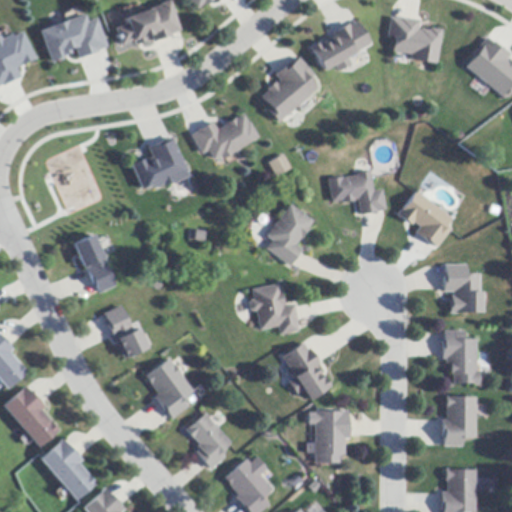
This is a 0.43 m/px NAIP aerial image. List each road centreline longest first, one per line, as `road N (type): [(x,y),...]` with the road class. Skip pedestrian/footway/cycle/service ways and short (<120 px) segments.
road 1 (residential): [(0,169),(10,143),(28,127),(168,93),(292,0)]
road 2 (residential): [(184,511),(79,384),(9,221)]
road 3 (residential): [(374,297),(394,350),(392,511)]
